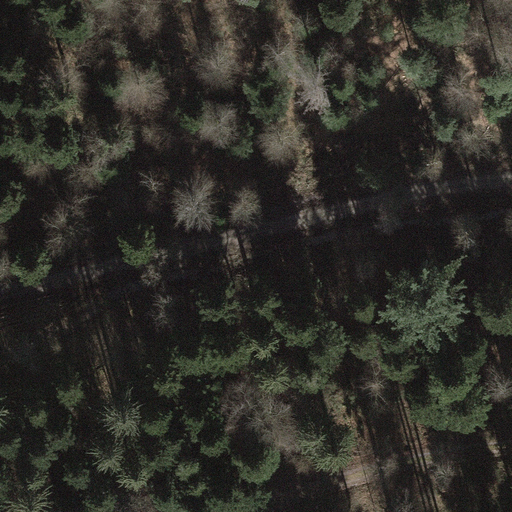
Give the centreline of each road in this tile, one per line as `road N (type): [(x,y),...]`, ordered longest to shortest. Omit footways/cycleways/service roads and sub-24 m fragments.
road 1 (track): [(0,291),(511,180)]
road 2 (track): [(511,456),(379,472),(244,511)]
